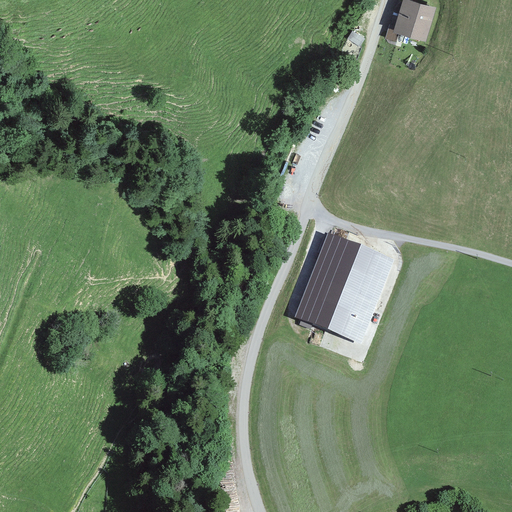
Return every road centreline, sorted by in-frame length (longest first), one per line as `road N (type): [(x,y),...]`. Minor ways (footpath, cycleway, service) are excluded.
road 1 (unclassified): [(357,87),(251,358),(243,444),(259,511)]
road 2 (track): [(307,212),(511,264)]
